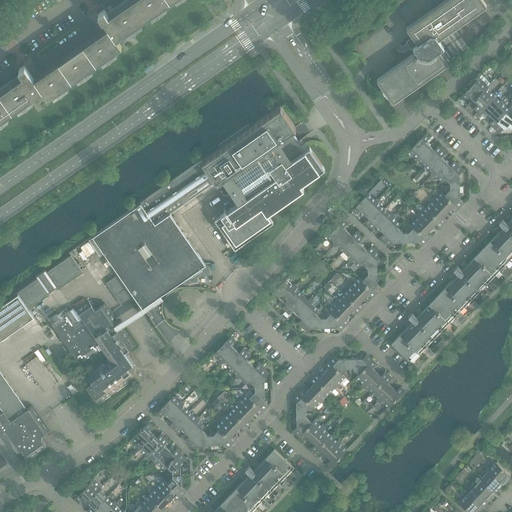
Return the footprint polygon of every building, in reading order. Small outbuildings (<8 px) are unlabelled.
[(0,121),(29,101),(39,94),(43,92),(47,98),(47,99),(121,47),(116,40),(117,39),(121,37),(129,30),(173,0),(126,0),(110,11),(107,14),(104,10),(101,12),(99,14),(98,14),(100,18),(93,22),(101,33),(100,33),(43,73),(41,74),(34,64),(27,68),(25,65),(22,67),(19,70),(22,73),(19,75),(0,88),(0,121)] [(487,5),(483,0),(447,0),(408,27),(407,28),(413,38),(408,41),(412,47),(415,52),(375,80),(382,89),(381,90),(386,97),(387,96),(391,103),(453,61),(437,39),(487,5)] [(460,24),(438,39),(453,60),(473,43),(460,24)] [(482,75),(462,96),(466,100),(470,96),(474,100),(488,85),(490,83),(482,75)] [(478,112),(494,95),(488,89),(490,87),(488,85),(474,100),(478,104),(474,108),(478,112)] [(490,115),(504,101),(502,99),(500,101),(494,95),(478,112),(481,115),(486,111),(490,115)] [(510,111),(510,110),(511,107),(511,99),(511,104),(507,108),(504,104),(506,102),(504,101),(490,115),(494,119),(490,123),(493,127),(507,113),(508,113),(510,111)] [(211,276),(210,262),(204,263),(170,213),(216,181),(217,182),(222,179),(239,203),(214,220),(235,249),(273,222),(268,215),(304,189),(301,186),(325,169),(310,147),(303,152),(293,139),(289,133),(296,128),(280,106),(220,148),(202,161),(202,160),(92,236),(119,274),(106,284),(121,305),(122,304),(134,296),(165,341),(172,336),(179,331),(177,330),(174,329),(171,327),(169,325),(167,323),(165,320),(164,317),(163,315),(162,312),(162,309),(162,306),(163,303),(164,300),(165,297),(167,294),(169,292),(172,290),(174,289),(177,288),(180,287),(183,286),(186,286),(189,286),(188,283),(198,282),(198,277),(211,276)] [(511,117),(508,113),(507,113),(493,127),(500,133),(504,129),(511,128),(511,117)] [(416,160),(430,145),(426,142),(430,137),(426,133),(410,150),(416,157),(415,158),(416,160)] [(425,166),(442,149),(439,145),(434,150),(430,145),(416,160),(418,162),(420,160),(425,166)] [(432,175),(445,160),(441,156),(446,152),(442,149),(425,166),(432,172),(430,173),(432,175)] [(445,178),(458,164),(454,160),(450,165),(445,160),(432,175),(434,177),(435,175),(442,181),(445,178)] [(451,186),(460,186),(460,174),(464,170),(458,164),(445,178),(451,183),(451,185),(451,186)] [(460,198),(460,186),(451,186),(451,185),(446,186),(446,188),(451,188),(451,189),(446,194),(445,195),(459,208),(465,203),(460,198)] [(445,195),(446,194),(443,191),(436,198),(434,197),(433,198),(447,212),(451,208),(455,213),(459,208),(445,195)] [(364,214),(378,199),(377,198),(375,200),(368,193),(352,210),(356,214),(360,210),(364,214)] [(443,217),(447,212),(433,198),(431,200),(433,202),(427,208),(444,224),(447,221),(443,217)] [(368,225),(384,208),(378,203),(380,201),(378,199),(364,214),(369,218),(365,222),(368,225)] [(379,229),(394,214),(393,213),(391,215),(384,208),(368,225),(372,229),(376,225),(379,229)] [(440,228),(444,224),(427,208),(421,214),(419,212),(418,214),(433,228),(436,224),(440,228)] [(397,227),(398,227),(401,224),(394,218),(396,216),(394,214),(379,229),(384,233),(380,237),(383,241),(397,227)] [(428,232),(433,228),(418,214),(416,215),(418,217),(411,224),(414,227),(429,240),(432,237),(428,232)] [(497,234),(483,250),(503,269),(511,259),(511,215),(510,214),(506,218),(510,222),(508,224),(503,219),(499,223),(503,228),(501,230),(498,227),(494,231),(497,234)] [(334,245),(348,231),(344,227),(348,223),(344,219),(327,236),(334,242),(333,244),(334,245)] [(403,233),(398,227),(397,227),(383,241),(390,247),(394,243),(406,242),(405,228),(404,228),(404,233),(403,233)] [(423,246),(429,240),(414,227),(409,233),(407,233),(407,228),(405,228),(406,242),(418,242),(423,246)] [(343,251),(360,234),(356,231),(352,235),(348,231),(334,245),(336,247),(337,245),(343,251)] [(362,263),(375,249),(372,246),(368,250),(359,242),(363,238),(360,234),(343,251),(350,257),(348,259),(351,262),(353,260),(360,267),(363,264),(362,263)] [(363,272),(378,271),(377,260),(382,255),(375,249),(362,263),(363,264),(368,269),(368,271),(363,271),(363,272)] [(457,316),(503,269),(483,250),(468,265),(465,261),(461,266),(464,269),(462,271),(457,266),(453,270),(458,275),(456,277),(453,274),(449,278),(452,281),(437,296),(457,316)] [(38,278),(5,301),(22,325),(35,316),(28,306),(49,292),(56,287),(58,290),(83,273),(72,255),(47,272),(46,270),(37,276),(38,278)] [(363,280),(377,294),(382,288),(378,284),(378,271),(363,272),(363,273),(368,273),(368,274),(363,280)] [(333,282),(341,275),(339,273),(337,273),(331,280),(333,282)] [(363,280),(360,277),(353,284),(352,282),(350,284),(364,298),(368,294),(373,298),(377,294),(363,280)] [(282,299),(296,284),(295,283),(293,285),(286,279),(270,296),(274,300),(278,295),(282,299)] [(285,311),(302,294),(296,288),(298,286),(296,284),(282,299),(286,303),(282,308),(285,311)] [(360,302),(364,298),(350,284),(349,285),(350,287),(344,293),(362,310),(365,306),(360,302)] [(358,313),(362,310),(344,293),(338,299),(337,298),(336,298),(335,300),(349,313),(354,309),(358,313)] [(297,314),(311,299),(310,298),(308,300),(302,294),(285,311),(289,315),(293,310),(297,314)] [(412,363),(457,316),(437,296),(423,311),(419,308),(416,312),(419,315),(417,318),(412,313),(408,317),(413,322),(411,324),(407,320),(403,325),(407,328),(392,344),(412,363)] [(300,326),(317,309),(312,303),(313,301),(311,299),(297,314),(302,318),(297,323),(300,326)] [(52,323),(51,323),(74,356),(76,360),(81,356),(100,343),(109,356),(111,360),(88,377),(92,382),(86,386),(98,404),(133,379),(134,378),(135,378),(134,378),(128,368),(133,364),(128,356),(125,353),(135,346),(113,314),(105,303),(96,310),(89,300),(75,309),(74,307),(60,317),(52,323)] [(345,318),(349,313),(335,300),(334,301),(335,303),(329,309),(332,312),(346,326),(350,322),(345,318)] [(0,432),(15,454),(21,450),(27,460),(46,447),(43,442),(41,439),(42,435),(45,433),(50,430),(37,411),(32,405),(26,409),(25,408),(26,407),(0,368),(0,340),(22,325),(5,301),(0,304),(0,432)] [(324,328),(324,313),(322,313),(322,318),(321,318),(316,313),(318,310),(317,309),(300,326),(307,332),(311,328),(324,328)] [(340,332),(346,326),(332,312),(327,318),(325,318),(325,313),(324,313),(324,328),(336,328),(340,332)] [(49,319),(52,323),(60,317),(57,314),(49,319)] [(461,325),(465,321),(459,317),(456,320),(461,325)] [(220,363),(235,348),(231,344),(235,340),(230,336),(214,353),(220,360),(219,361),(220,363)] [(230,369),(247,351),(243,348),(239,352),(235,348),(220,363),(222,364),(223,363),(230,369)] [(236,378),(250,363),(246,359),(250,355),(247,351),(230,369),(236,375),(234,377),(236,378)] [(350,374),(350,359),(338,359),(333,355),(328,360),(343,374),(348,369),(349,369),(349,374),(350,374)] [(359,374),(372,360),(367,355),(363,359),(350,359),(350,374),(352,374),(352,369),(353,369),(359,374)] [(346,377),(343,374),(328,360),(324,365),(328,369),(325,373),(340,387),(341,386),(339,384),(346,377)] [(364,385),(376,372),(373,368),(377,364),(372,360),(359,374),(356,377),(363,384),(364,385)] [(249,381),(262,367),(259,363),(255,367),(250,363),(236,378),(238,380),(239,378),(246,385),(249,382),(249,381)] [(254,388),(264,389),(264,377),(268,373),(262,367),(249,381),(249,382),(254,387),(254,388)] [(372,392),(388,375),(385,372),(381,376),(376,372),(364,385),(363,384),(361,386),(364,389),(366,387),(372,392)] [(338,389),(340,387),(325,373),(320,377),(316,373),(313,377),(330,394),(336,387),(338,389)] [(379,400),(392,387),(388,383),(392,379),(388,375),(372,392),(378,399),(379,400)] [(324,400),(330,394),(313,377),(309,380),(313,384),(310,388),(325,402),(326,401),(324,400)] [(80,390),(74,382),(67,387),(73,395),(80,390)] [(381,402),(388,408),(405,391),(400,387),(396,391),(392,387),(379,400),(378,399),(377,401),(380,404),(381,402)] [(264,401),(264,389),(254,388),(250,388),(250,391),(254,390),(254,393),(250,397),(264,411),(269,406),(264,401)] [(323,404),(325,402),(310,388),(305,393),(301,389),(298,392),(312,406),(315,409),(321,403),(323,404)] [(306,413),(312,406),(298,392),(292,398),(296,402),(296,415),(311,414),(311,413),(306,414),(306,413)] [(264,411),(250,397),(249,398),(246,395),(240,402),(238,400),(237,401),(252,415),(255,412),(259,416),(264,411)] [(169,417),(183,403),(181,401),(179,403),(172,396),(156,413),(161,417),(165,413),(169,417)] [(343,406),(348,401),(344,397),(339,402),(343,406)] [(217,399),(211,405),(216,409),(222,403),(217,399)] [(247,420),(252,415),(237,401),(235,403),(236,405),(231,410),(249,427),(251,424),(247,420)] [(172,428),(188,411),(182,406),(184,404),(183,403),(169,417),(173,421),(169,425),(172,428)] [(244,431),(249,427),(231,410),(225,417),(223,416),(222,416),(237,430),(240,427),(244,431)] [(184,432),(198,418),(196,416),(195,418),(188,411),(172,428),(176,432),(180,428),(184,432)] [(298,437),(312,423),(306,417),(306,416),(311,416),(311,414),(296,415),(296,427),(292,431),(298,437)] [(232,435),(237,430),(222,416),(220,419),(221,420),(215,427),(218,430),(219,429),(233,443),(236,439),(232,435)] [(202,430),(205,427),(198,421),(199,419),(198,418),(184,432),(188,436),(185,440),(188,444),(202,430)] [(310,441),(324,426),(323,425),(322,426),(315,420),(312,423),(298,437),(302,441),(306,437),(310,441)] [(138,449),(152,434),(148,430),(152,426),(148,422),(132,439),(138,445),(136,447),(138,449)] [(314,452),(330,435),(325,430),(326,428),(324,426),(310,441),(315,445),(311,449),(314,452)] [(227,449),(233,443),(219,429),(218,430),(213,436),(211,436),(211,430),(210,430),(211,445),(222,445),(227,449)] [(208,436),(202,430),(188,444),(194,450),(198,445),(211,445),(210,430),(209,430),(209,436),(208,436)] [(148,454),(164,437),(160,434),(156,438),(152,434),(138,449),(139,450),(141,448),(148,454)] [(325,455),(340,441),(339,440),(337,441),(330,435),(314,452),(318,456),(322,452),(325,455)] [(154,463),(168,449),(163,445),(167,440),(164,437),(148,454),(153,460),(152,462),(154,463)] [(340,441),(325,455),(330,460),(326,464),(330,468),(347,451),(340,445),(342,443),(340,441)] [(166,466),(180,452),(176,449),(172,453),(168,449),(154,463),(155,465),(157,463),(164,470),(166,467),(167,466),(166,466)] [(244,480),(229,496),(245,511),(252,511),(294,468),(274,449),(260,464),(256,461),(252,465),(256,468),(254,470),(249,466),(245,470),(250,474),(248,476),(244,473),(241,477),(244,480)] [(172,475),(182,474),(181,463),(186,458),(180,452),(166,466),(167,466),(166,467),(172,472),(172,474),(169,474),(169,476),(172,476),(172,475)] [(486,468),(503,483),(511,475),(496,462),(491,467),(490,467),(488,467),(486,468)] [(496,491),(503,483),(486,468),(486,470),(486,472),(486,473),(481,478),(496,491)] [(167,484),(181,497),(186,491),(182,487),(182,474),(172,475),(172,476),(172,478),(167,483),(167,484)] [(86,503),(101,487),(103,485),(94,478),(74,499),(78,503),(82,498),(86,503)] [(488,500),(496,491),(481,478),(476,483),(473,483),(472,485),(488,500)] [(167,484),(167,483),(164,480),(157,487),(156,485),(155,486),(154,487),(169,501),(173,497),(177,501),(181,497),(167,484)] [(154,487),(155,486),(152,484),(151,485),(153,488),(152,489),(154,490),(149,496),(165,511),(166,511),(169,509),(165,505),(169,501),(154,487)] [(481,507),(488,500),(472,485),(471,486),(471,488),(471,489),(467,494),(481,507)] [(99,491),(101,489),(102,488),(101,487),(86,503),(90,507),(86,511),(87,511),(92,511),(106,498),(99,491)] [(469,511),(477,511),(481,507),(467,494),(462,500),(461,499),(458,500),(457,501),(469,511)] [(165,511),(149,496),(142,503),(140,501),(139,502),(149,511),(165,511)] [(245,511),(229,496),(215,511),(211,507),(207,511),(245,511)] [(106,511),(116,503),(114,501),(112,503),(106,498),(92,511),(106,511)] [(149,511),(139,502),(137,504),(139,506),(133,511),(149,511)] [(120,511),(115,506),(117,504),(116,503),(106,511),(120,511)]
